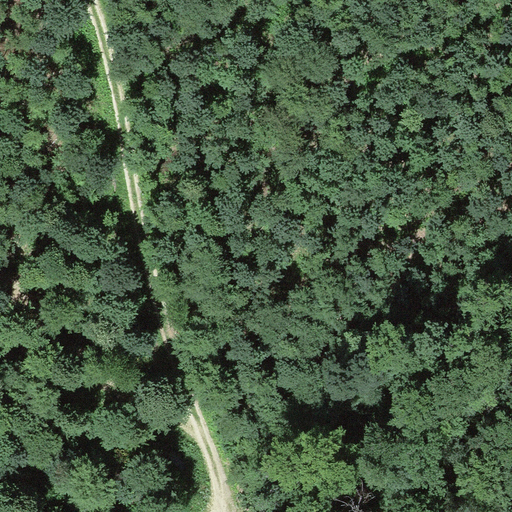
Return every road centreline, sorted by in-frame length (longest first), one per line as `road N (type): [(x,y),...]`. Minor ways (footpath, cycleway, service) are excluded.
road 1 (track): [(191,414),(151,276),(116,61),(94,0)]
road 2 (track): [(0,281),(126,392),(191,414),(216,462),(220,511)]
